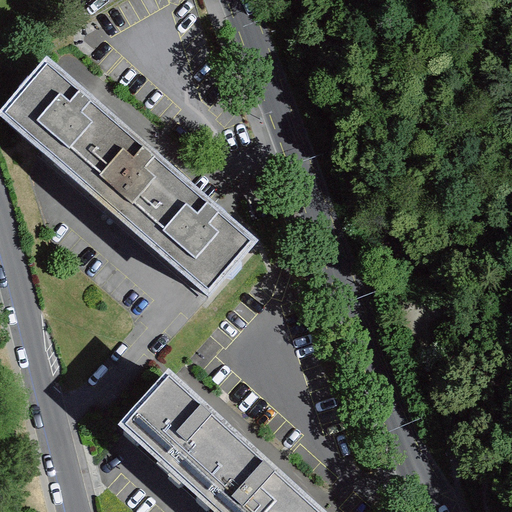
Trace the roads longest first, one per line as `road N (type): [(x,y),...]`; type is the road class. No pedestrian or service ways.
road 1 (residential): [(244,0),(435,511)]
road 2 (residential): [(81,511),(0,224)]
road 3 (unknown): [(88,22),(221,154),(236,160),(298,147)]
road 4 (unknown): [(143,348),(166,313),(159,287),(38,177)]
road 5 (unknown): [(143,348),(320,478)]
road 6 (unknown): [(253,338),(319,444),(320,478)]
road 7 (unknown): [(60,442),(143,348)]
